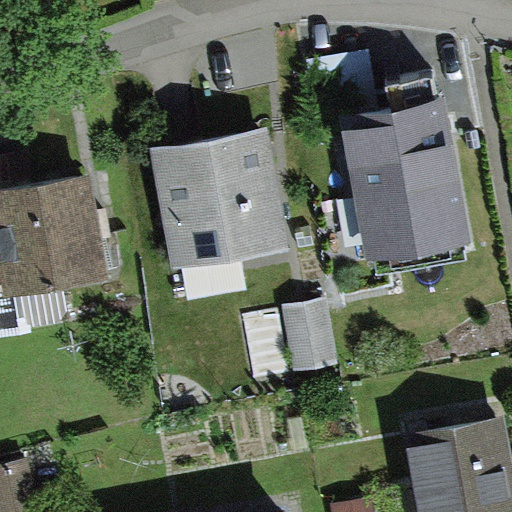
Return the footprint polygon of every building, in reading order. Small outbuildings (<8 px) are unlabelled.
[(434,101),(343,116),(366,247),(457,231),(434,101)] [(260,131),(146,151),(167,270),(281,250),(260,131)] [(83,182),(0,196),(0,285),(2,297),(100,280),(83,182)] [(323,367),(314,302),(283,306),(291,371),(323,367)] [(511,511),(511,500),(498,423),(402,439),(414,511),(511,511)] [(29,511),(18,468),(0,473),(0,511),(29,511)]
